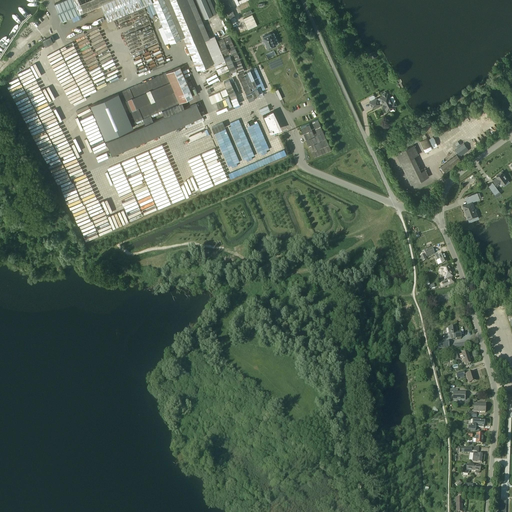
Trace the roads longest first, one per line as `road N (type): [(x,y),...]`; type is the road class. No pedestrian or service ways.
road 1 (unclassified): [(487,511),(493,384),(439,218)]
road 2 (unclassified): [(302,0),(395,204)]
road 3 (track): [(122,244),(302,164)]
